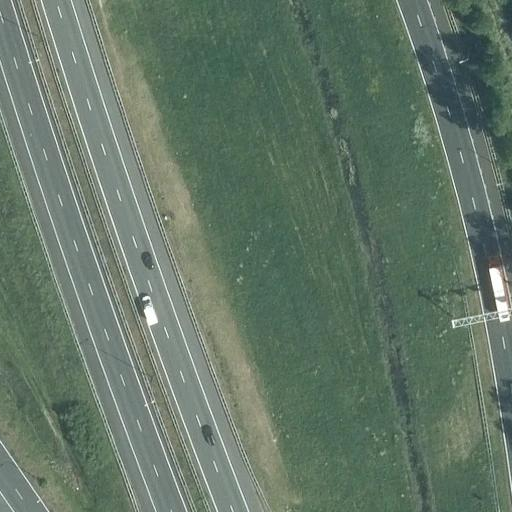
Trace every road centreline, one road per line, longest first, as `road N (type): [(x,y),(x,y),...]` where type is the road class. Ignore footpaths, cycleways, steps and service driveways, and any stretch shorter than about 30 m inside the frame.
road 1 (motorway): [(232,511),(166,342),(54,0)]
road 2 (motorway): [(0,30),(111,371),(166,511)]
road 3 (motorway): [(511,343),(468,139),(419,0)]
